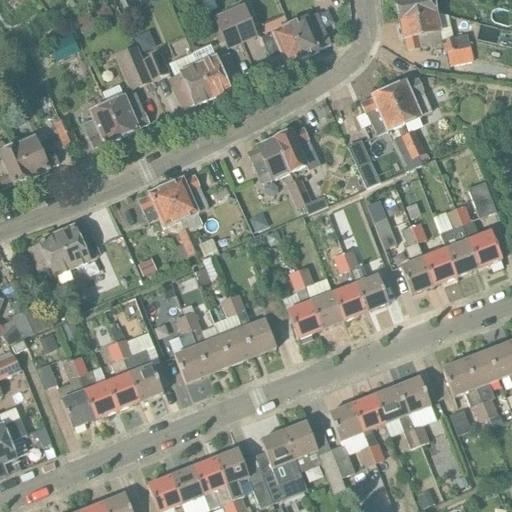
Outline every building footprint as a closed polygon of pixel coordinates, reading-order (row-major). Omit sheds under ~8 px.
[(436,14),(432,0),(394,0),(400,22),(436,14)] [(101,23),(114,18),(107,1),(94,6),(101,23)] [(228,13),(243,46),(258,39),(243,6),(228,13)] [(37,29),(46,18),(41,13),(31,24),(37,29)] [(229,52),(243,46),(228,13),(214,19),(229,52)] [(439,34),(441,34),(436,14),(400,22),(407,52),(441,44),(439,34)] [(290,26),(304,61),(321,53),(321,51),(331,46),(321,24),(325,23),(320,15),(308,20),(307,18),(290,26)] [(286,68),(304,61),(290,26),(269,35),(270,36),(262,40),(275,71),(285,67),(286,68)] [(49,48),(57,64),(79,53),(71,37),(49,48)] [(445,54),(460,50),(457,38),(442,42),(445,54)] [(38,39),(27,43),(32,53),(42,48),(38,39)] [(197,66),(213,100),(229,93),(241,88),(227,56),(218,60),(216,57),(215,58),(211,47),(193,55),(197,66)] [(136,50),(151,84),(169,76),(161,55),(160,55),(157,50),(140,58),(137,49),(136,50)] [(131,93),(151,84),(136,50),(117,58),(131,93)] [(195,108),(213,100),(197,66),(178,74),(180,77),(171,81),(184,112),(195,108)] [(389,91),(404,127),(422,119),(421,118),(433,113),(417,80),(406,85),(405,83),(389,91)] [(386,135),(404,127),(389,91),(371,99),(362,103),(376,137),(385,133),(386,135)] [(106,106),(121,141),(139,133),(138,131),(149,127),(138,103),(134,93),(106,106)] [(104,148),(121,141),(106,106),(87,114),(91,123),(82,127),(93,151),(103,147),(104,148)] [(59,139),(73,133),(67,120),(53,127),(59,139)] [(290,176),(297,173),(309,168),(304,157),(313,153),(302,129),(292,133),(291,132),(275,140),(290,176)] [(418,137),(415,131),(398,139),(403,150),(421,143),(418,137)] [(73,133),(59,139),(64,150),(78,144),(73,133)] [(16,146),(31,180),(48,172),(48,171),(58,167),(48,142),(39,146),(35,138),(16,146)] [(272,184),(290,176),(284,163),(275,140),(258,148),(247,153),(253,166),(252,166),(257,177),(267,173),(272,184)] [(380,184),(362,143),(349,148),(367,189),(380,184)] [(409,163),(426,155),(421,143),(403,150),(409,163)] [(13,188),(31,180),(16,146),(0,153),(0,159),(1,163),(0,163),(0,184),(2,190),(13,187),(13,188)] [(165,187),(181,223),(199,215),(208,211),(204,201),(193,177),(183,181),(182,180),(165,187)] [(287,186),(292,198),(304,192),(299,181),(294,183),(287,186)] [(480,220),(497,214),(485,184),(468,191),(480,220)] [(163,231),(181,223),(165,187),(148,195),(148,197),(139,201),(151,226),(160,222),(163,231)] [(303,207),(307,216),(329,206),(324,197),(309,203),(304,192),(292,198),(297,210),(303,207)] [(456,211),(463,227),(468,240),(479,270),(502,261),(490,231),(479,236),(474,222),(472,223),(465,207),(456,211)] [(453,231),(463,227),(456,211),(446,215),(453,231)] [(269,228),(263,215),(249,221),(255,234),(269,228)] [(384,251),(397,246),(387,220),(374,225),(384,251)] [(57,235),(73,272),(79,269),(91,264),(90,261),(100,257),(86,225),(75,230),(74,227),(57,235)] [(418,244),(427,241),(421,225),(411,228),(418,244)] [(412,297),(435,288),(424,258),(420,249),(418,244),(411,228),(402,232),(408,248),(405,250),(410,263),(400,267),(412,297)] [(182,247),(197,240),(192,229),(177,235),(182,247)] [(53,281),(73,272),(57,235),(38,243),(39,245),(30,250),(41,275),(49,271),(53,281)] [(212,239),(200,245),(202,252),(205,258),(218,252),(212,239)] [(262,250),(257,239),(247,243),(252,254),(262,250)] [(187,258),(202,252),(200,245),(197,240),(182,247),(187,258)] [(457,279),(479,270),(468,240),(458,244),(446,249),(457,279)] [(446,249),(433,254),(424,258),(435,288),(457,279),(446,249)] [(343,256),(349,272),(359,268),(353,252),(343,256)] [(340,276),(349,272),(343,256),(333,259),(340,276)] [(198,285),(210,281),(219,277),(212,258),(202,262),(205,270),(195,274),(198,285)] [(153,261),(140,266),(145,278),(158,272),(153,261)] [(356,289),(366,315),(390,306),(378,276),(367,280),(362,267),(359,268),(349,272),(354,285),(356,289)] [(298,273),(305,289),(314,286),(307,269),(298,273)] [(310,303),(305,289),(298,273),(288,277),(300,306),(287,312),(290,318),(299,341),(322,332),(310,303)] [(82,277),(76,279),(69,283),(74,294),(89,288),(83,276),(82,277)] [(344,323),(366,315),(356,289),(354,285),(345,289),(332,294),(344,323)] [(74,294),(79,306),(81,306),(94,300),(89,288),(74,294)] [(172,291),(163,294),(166,302),(175,298),(172,291)] [(322,332),(344,323),(332,294),(310,303),(322,332)] [(239,296),(230,300),(236,316),(246,312),(239,296)] [(231,367),(253,359),(245,337),(241,329),(236,316),(230,300),(220,303),(227,320),(213,325),(219,338),(220,339),(220,340),(231,367)] [(140,303),(126,305),(129,320),(143,317),(140,303)] [(25,313),(35,335),(48,329),(38,307),(25,313)] [(184,317),(185,318),(193,314),(191,308),(182,311),(184,317)] [(8,347),(35,335),(25,313),(12,318),(13,322),(2,328),(0,327),(0,337),(3,339),(8,347)] [(195,313),(193,314),(185,318),(198,349),(199,348),(210,376),(231,367),(220,340),(220,339),(219,338),(206,343),(195,313)] [(185,385),(210,376),(199,348),(198,349),(185,318),(184,317),(176,321),(187,350),(174,356),(185,385)] [(276,350),(267,327),(264,320),(251,326),(241,329),(245,337),(253,359),(276,350)] [(67,344),(79,339),(72,324),(60,329),(67,344)] [(117,345),(140,403),(163,394),(146,352),(132,358),(131,357),(132,357),(126,341),(124,342),(120,330),(111,333),(115,345),(117,345)] [(61,350),(54,335),(41,341),(48,356),(61,350)] [(15,355),(27,350),(23,342),(12,347),(15,355)] [(511,348),(510,344),(487,353),(499,383),(509,379),(511,386),(511,348)] [(118,412),(140,403),(117,345),(115,345),(107,349),(114,364),(111,365),(116,379),(106,383),(118,412)] [(13,358),(11,352),(0,356),(0,381),(2,380),(21,373),(15,357),(13,358)] [(489,387),(499,383),(487,353),(465,362),(488,421),(490,420),(497,417),(492,403),(495,402),(489,387)] [(118,412),(106,383),(97,387),(92,373),(88,375),(82,359),(73,363),(96,421),(118,412)] [(479,425),(488,421),(465,362),(442,371),(454,401),(464,397),(470,411),(473,410),(479,425)] [(72,430),(96,421),(73,363),(62,367),(70,385),(57,390),(61,401),(72,430)] [(44,392),(57,386),(49,366),(36,372),(44,392)] [(396,389),(408,418),(431,409),(420,379),(396,389)] [(413,432),(408,418),(396,389),(374,398),(385,427),(398,422),(410,453),(420,449),(413,432)] [(351,407),(363,436),(385,427),(374,398),(351,407)] [(340,445),(363,436),(351,407),(328,416),(340,445)] [(457,438),(471,432),(463,412),(449,418),(457,438)] [(502,425),(499,418),(490,422),(493,429),(502,425)] [(0,447),(9,444),(26,437),(20,421),(3,428),(2,426),(0,427),(0,425),(0,447)] [(283,434),(295,463),(299,475),(321,467),(333,497),(345,492),(341,481),(330,453),(319,457),(318,454),(306,425),(283,434)] [(44,429),(32,434),(39,451),(51,446),(44,429)] [(413,432),(420,449),(429,445),(422,429),(413,432)] [(299,475),(295,463),(283,434),(260,443),(271,472),(273,476),(273,475),(278,487),(300,478),(299,475)] [(9,444),(0,447),(0,480),(11,476),(7,464),(16,461),(9,444)] [(377,446),(368,450),(374,467),(384,463),(377,446)] [(330,453),(341,481),(354,476),(343,448),(330,453)] [(364,471),(374,467),(368,450),(358,454),(364,471)] [(215,461),(236,511),(245,511),(241,501),(244,500),(239,486),(250,481),(238,452),(215,461)] [(223,511),(236,511),(215,461),(192,470),(204,500),(214,496),(220,509),(222,508),(223,511)] [(181,509),(204,500),(192,470),(170,479),(181,509)] [(262,480),(272,507),(284,502),(278,487),(273,475),(273,476),(262,480)] [(156,511),(172,511),(181,509),(170,479),(147,488),(156,511)] [(260,511),(272,507),(262,480),(249,485),(260,511)] [(435,506),(429,492),(417,497),(423,511),(435,506)] [(101,506),(103,511),(130,511),(125,497),(101,506)]
